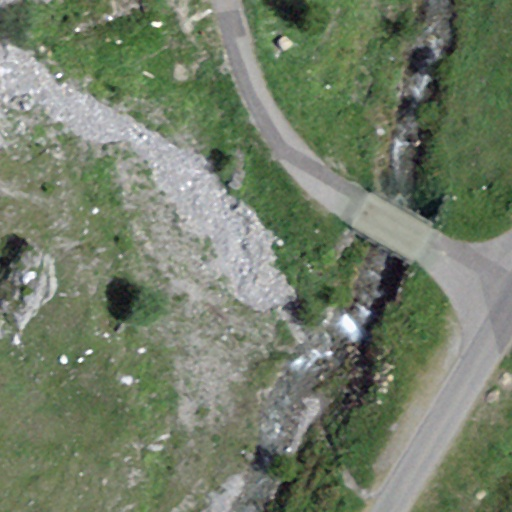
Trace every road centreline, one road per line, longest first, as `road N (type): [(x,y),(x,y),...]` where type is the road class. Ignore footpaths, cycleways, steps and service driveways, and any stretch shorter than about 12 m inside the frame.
road 1 (track): [(511,286),(347,205),(297,162),(262,110),(225,0)]
road 2 (unclassified): [(511,319),(397,511)]
